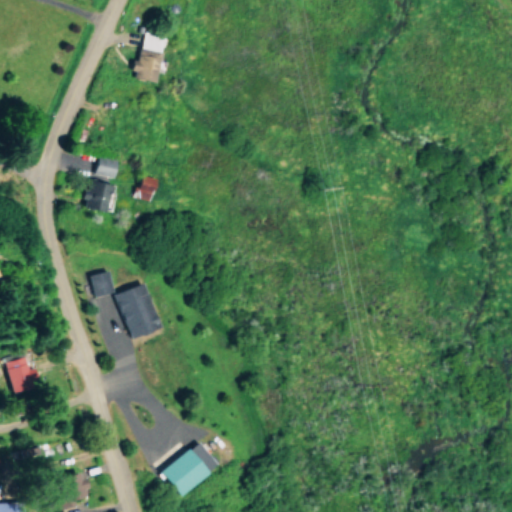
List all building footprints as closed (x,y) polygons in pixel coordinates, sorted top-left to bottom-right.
[(159,33),(138,29),(133,59),(128,58),(125,76),(150,80),(159,33)] [(110,157),(91,155),(89,173),(108,176),(110,157)] [(149,178),(134,173),(128,195),(143,200),(149,178)] [(78,206),(100,211),(106,183),(81,178),(77,198),(79,199),(78,206)] [(83,274),(89,295),(108,290),(102,269),(83,274)] [(110,291),(123,336),(153,327),(139,282),(110,291)] [(26,387),(25,379),(30,378),(27,367),(23,368),(20,355),(0,359),(6,391),(26,387)] [(175,495),(212,463),(190,439),(154,470),(175,495)] [(81,494),(74,470),(51,477),(54,488),(50,489),(56,508),(71,503),(69,498),(81,494)] [(0,501),(0,511),(16,511),(16,501),(0,501)]
